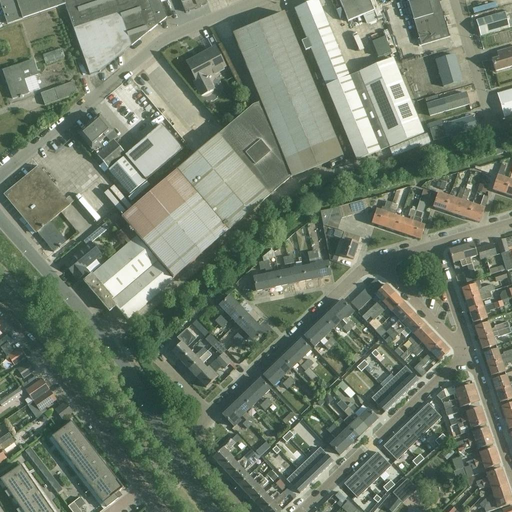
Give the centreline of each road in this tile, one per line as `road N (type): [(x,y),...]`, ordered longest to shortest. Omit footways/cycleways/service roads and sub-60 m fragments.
road 1 (secondary): [(211,511),(161,445),(121,363),(0,214)]
road 2 (unclassified): [(0,175),(155,45),(257,0)]
road 3 (residential): [(378,264),(357,274),(207,415)]
road 4 (residential): [(303,511),(467,354)]
road 5 (residential): [(143,487),(0,311)]
road 6 (residential): [(511,474),(467,354)]
road 7 (unclassified): [(490,122),(454,0)]
road 8 (residential): [(467,354),(378,264)]
